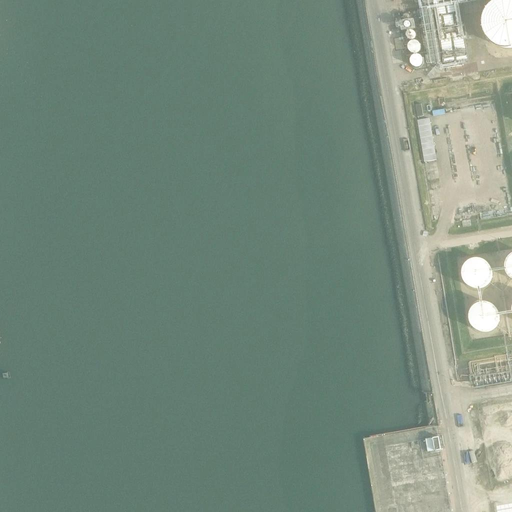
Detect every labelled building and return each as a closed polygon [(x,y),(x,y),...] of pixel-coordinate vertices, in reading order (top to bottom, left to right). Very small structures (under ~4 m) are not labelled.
[(483,15),(481,29),(486,42),(496,50),(511,52),(511,51),(511,1),(503,0),(491,6),(483,15)] [(458,3),(434,7),(444,64),(469,60),(466,40),(468,40),(466,24),(462,24),(458,3)] [(424,163),(436,161),(430,119),(418,121),(424,163)] [(440,170),(428,172),(430,190),(443,188),(440,170)] [(464,262),(461,274),(470,286),(483,286),(493,276),(492,264),(483,256),(471,256),(464,262)] [(471,306),(469,318),(477,329),(490,330),(500,319),(499,307),(491,300),(479,299),(471,306)] [(450,511),(438,437),(384,446),(395,511),(450,511)]
